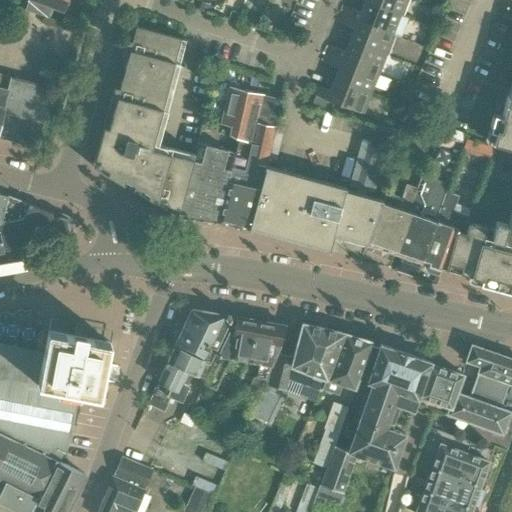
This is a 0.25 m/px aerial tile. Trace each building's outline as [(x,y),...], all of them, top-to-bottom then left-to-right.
[(29,0),(25,11),(49,18),(54,7),(63,10),(66,0),(29,0)] [(342,14),(393,34),(393,35),(399,37),(407,19),(400,16),(401,14),(365,0),(361,12),(345,6),(342,14)] [(365,0),(401,14),(406,0),(365,0)] [(339,22),(354,28),(349,39),(386,53),(393,35),(393,34),(342,14),(339,22)] [(185,39),(130,25),(92,167),(177,214),(192,159),(151,149),(170,73),(177,69),(185,39)] [(345,50),(330,44),(327,53),(379,72),(386,53),(349,39),(345,50)] [(323,61),(338,67),(334,77),(371,92),(379,72),(327,53),(323,61)] [(0,138),(6,140),(6,137),(11,138),(11,141),(32,147),(33,143),(37,144),(52,88),(10,77),(0,74),(0,138)] [(312,103),(324,107),(327,99),(363,112),(371,92),(334,77),(330,89),(315,83),(312,93),(316,94),(312,103)] [(234,153),(217,221),(250,229),(265,167),(264,167),(264,165),(265,165),(273,128),(279,99),(262,95),(228,87),(221,121),(232,127),(229,135),(238,139),(234,153)] [(438,267),(469,275),(468,281),(511,292),(511,96),(509,96),(503,117),(494,115),(489,143),(511,149),(511,219),(510,225),(494,221),(489,238),(480,235),(483,226),(468,222),(466,221),(463,229),(453,227),(438,267)] [(462,151),(490,161),(495,149),(466,139),(462,151)] [(192,159),(177,214),(177,215),(217,221),(234,153),(197,143),(192,159)] [(264,167),(265,167),(250,229),(329,249),(333,234),(366,243),(383,200),(344,189),(345,188),(265,165),(264,165),(264,167)] [(434,220),(445,192),(445,191),(448,184),(435,179),(438,171),(426,166),(423,175),(421,175),(416,189),(413,197),(393,252),(400,254),(398,259),(416,266),(418,261),(420,261),(434,220)] [(368,243),(368,246),(371,251),(379,254),(384,251),(385,249),(393,252),(413,197),(416,189),(406,185),(402,197),(385,192),(383,200),(366,243),(368,243)] [(423,262),(422,264),(426,270),(436,272),(438,267),(453,227),(463,229),(466,221),(468,222),(473,209),(455,204),(459,195),(445,191),(445,192),(434,220),(420,261),(423,262)] [(0,224),(49,215),(48,213),(7,196),(0,194),(0,224)] [(58,216),(49,218),(49,215),(0,224),(0,244),(1,252),(63,239),(67,234),(66,232),(68,231),(67,221),(65,221),(65,219),(58,216)] [(172,347),(204,363),(197,377),(203,379),(232,317),(192,311),(172,347)] [(209,373),(211,376),(207,386),(215,389),(229,358),(248,362),(256,322),(234,317),(230,336),(224,340),(209,373)] [(257,378),(254,378),(248,390),(257,393),(274,353),(284,328),(256,322),(248,362),(259,364),(257,378)] [(274,353),(261,385),(285,391),(288,380),(321,392),(323,389),(345,334),(343,334),(302,325),(294,357),(274,353)] [(105,364),(109,342),(48,330),(42,358),(37,385),(78,394),(98,398),(102,381),(112,383),(115,366),(105,364)] [(345,334),(323,389),(337,394),(341,384),(354,389),(370,342),(345,334)] [(0,380),(9,383),(12,383),(15,383),(18,384),(22,384),(27,385),(34,385),(37,385),(42,358),(32,356),(33,350),(0,343),(0,380)] [(479,364),(468,396),(483,401),(499,406),(508,381),(511,382),(511,357),(470,343),(464,359),(479,364)] [(403,433),(390,429),(398,406),(413,411),(416,402),(419,389),(428,363),(428,362),(428,361),(377,345),(364,381),(368,383),(346,450),(345,453),(355,456),(391,468),(403,433)] [(204,363),(172,347),(146,405),(162,412),(169,397),(181,403),(188,386),(177,380),(183,370),(197,377),(204,363)] [(428,363),(419,389),(416,402),(448,413),(455,391),(461,373),(460,373),(437,365),(428,362),(428,363)] [(0,432),(24,445),(58,461),(70,436),(78,394),(37,385),(34,385),(30,385),(27,385),(22,384),(18,384),(15,383),(12,383),(9,383),(0,380),(0,432)] [(468,396),(455,391),(448,413),(502,432),(509,410),(499,406),(483,401),(468,396)] [(324,429),(312,463),(325,467),(333,446),(348,407),(333,402),(323,428),(324,429)] [(195,418),(183,413),(179,422),(191,427),(195,418)] [(0,480),(5,483),(24,445),(0,432),(0,480)] [(441,443),(436,457),(430,476),(478,492),(489,460),(441,443)] [(5,483),(0,493),(0,501),(21,511),(64,511),(83,474),(58,461),(24,445),(5,483)] [(318,488),(312,505),(324,510),(328,501),(339,505),(343,493),(341,492),(355,456),(345,453),(346,450),(333,446),(325,467),(318,488)] [(151,471),(119,458),(112,472),(145,486),(151,471)] [(111,476),(94,511),(133,511),(143,491),(111,476)] [(478,492),(430,476),(423,495),(472,511),(478,492)] [(283,479),(268,511),(277,511),(291,482),(283,479)] [(306,484),(295,511),(309,511),(312,505),(318,488),(306,484)] [(206,511),(213,497),(195,489),(184,511),(206,511)] [(471,511),(472,511),(423,495),(417,511),(471,511)]
